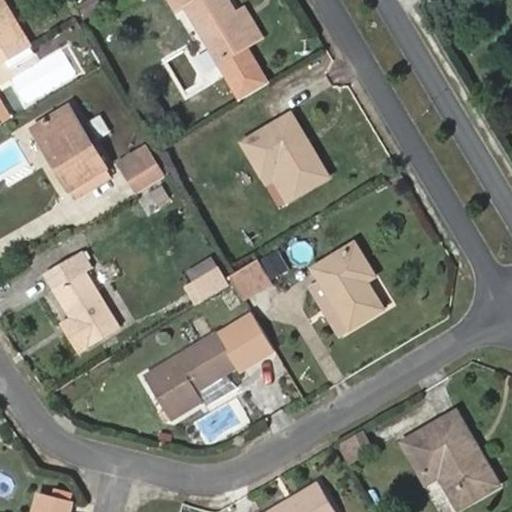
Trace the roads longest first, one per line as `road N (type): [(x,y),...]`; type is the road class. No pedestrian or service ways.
road 1 (residential): [(511,318),(244,472),(207,479),(124,462)]
road 2 (residential): [(322,0),(511,314)]
road 3 (residential): [(511,196),(394,0)]
road 4 (residential): [(124,462),(47,432),(0,368)]
